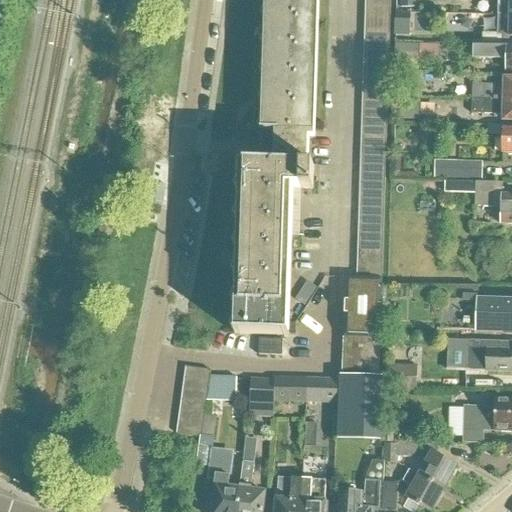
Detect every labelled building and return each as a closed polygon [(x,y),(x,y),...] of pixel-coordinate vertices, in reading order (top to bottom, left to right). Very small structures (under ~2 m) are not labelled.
[(312,0),(270,0),(265,166),(245,166),(240,336),(284,338),(288,190),(307,191),(312,0)] [(365,0),(365,8),(391,9),(390,0),(365,0)] [(401,0),(401,9),(417,10),(416,0),(401,0)] [(511,0),(498,0),(498,16),(511,16),(511,0)] [(365,8),(365,20),(390,21),(391,9),(365,8)] [(483,35),(483,44),(508,45),(508,39),(509,39),(511,38),(511,16),(498,16),(498,35),(483,35)] [(365,20),(365,32),(390,33),(390,21),(365,20)] [(396,22),(395,22),(395,37),(410,37),(410,22),(396,22)] [(365,32),(364,44),(389,44),(390,33),(365,32)] [(364,44),(364,55),(389,56),(389,44),(364,44)] [(508,45),(483,44),(474,44),(473,62),(507,63),(507,74),(511,73),(511,46),(508,46),(508,45)] [(394,71),(418,71),(419,50),(395,49),(394,71)] [(364,55),(363,67),(389,68),(389,56),(364,55)] [(363,67),(363,79),(388,80),(389,68),(363,67)] [(405,93),(418,94),(419,75),(405,74),(405,93)] [(363,79),(363,91),(388,92),(388,80),(363,79)] [(473,86),(472,101),(511,102),(511,81),(505,81),(505,92),(495,92),(496,87),(473,86)] [(363,91),(362,103),(388,104),(388,92),(363,91)] [(399,121),(419,122),(421,102),(400,101),(399,121)] [(511,102),(472,101),(472,115),(504,116),(504,122),(511,122),(511,102)] [(362,103),(362,115),(387,115),(388,104),(362,103)] [(362,115),(362,126),(387,127),(387,115),(362,115)] [(362,126),(361,138),(387,139),(387,127),(362,126)] [(416,137),(424,143),(432,133),(423,127),(416,137)] [(488,137),(503,137),(502,154),(506,155),(509,157),(511,156),(511,129),(504,130),(504,127),(489,127),(488,137)] [(361,138),(361,150),(386,151),(387,139),(361,138)] [(361,150),(361,162),(386,163),(386,151),(361,150)] [(361,162),(360,174),(386,175),(386,163),(361,162)] [(434,179),(482,181),(482,165),(435,163),(434,179)] [(360,174),(360,186),(385,186),(386,175),(360,174)] [(467,195),(468,184),(446,183),(445,194),(467,195)] [(511,226),(511,196),(503,196),(504,185),(476,184),(476,186),(475,196),(475,208),(502,209),(501,226),(511,226)] [(360,186),(359,197),(385,198),(385,186),(360,186)] [(359,197),(359,209),(384,210),(385,198),(359,197)] [(359,209),(359,221),(384,222),(384,210),(359,209)] [(359,221),(358,233),(384,234),(384,222),(359,221)] [(358,233),(358,245),(383,245),(384,234),(358,233)] [(358,245),(358,257),(383,257),(383,245),(358,245)] [(358,257),(357,268),(383,269),(383,257),(358,257)] [(357,268),(357,280),(382,281),(383,269),(357,268)] [(343,378),(340,441),(377,443),(379,379),(380,329),(382,287),(382,281),(357,280),(346,280),(343,378)] [(308,283),(295,301),(304,308),(316,289),(308,283)] [(382,287),(380,329),(398,330),(437,331),(437,334),(441,334),(441,332),(477,333),(477,334),(506,335),(506,336),(511,336),(511,302),(479,302),(478,302),(478,288),(400,287),(382,287)] [(259,357),(283,358),(283,342),(260,341),(259,357)] [(511,344),(467,342),(466,372),(511,373),(511,344)] [(386,367),(385,392),(417,393),(417,367),(405,367),(387,367),(386,367)] [(186,369),(185,380),(210,383),(211,372),(186,369)] [(237,379),(210,378),(210,383),(208,394),(207,402),(236,403),(237,379)] [(185,380),(183,391),(208,394),(210,383),(185,380)] [(276,380),(276,382),(275,403),(306,404),(308,381),(276,380)] [(276,382),(251,381),(250,405),(274,407),(274,403),(275,403),(276,382)] [(338,381),(308,381),(306,404),(338,405),(338,381)] [(183,391),(182,402),(207,406),(208,394),(183,391)] [(182,402),(180,413),(205,417),(207,406),(182,402)] [(463,445),(484,446),(484,428),(494,428),(494,434),(511,434),(511,431),(511,403),(495,403),(495,409),(464,408),(463,445)] [(180,413),(178,425),(203,428),(205,418),(205,417),(180,413)] [(205,418),(203,428),(202,439),(214,441),(217,419),(205,418)] [(318,443),(317,420),(306,421),(307,443),(318,443)] [(177,436),(202,439),(203,428),(178,425),(177,436)] [(381,444),(393,444),(393,427),(381,426),(381,444)] [(430,459),(420,477),(419,478),(443,491),(457,468),(437,457),(437,446),(397,446),(397,447),(385,447),(385,456),(397,457),(397,459),(430,459)] [(238,511),(240,491),(229,490),(230,479),(228,453),(212,451),(209,479),(217,481),(213,511),(238,511)] [(253,465),(255,465),(256,456),(244,455),(243,464),(253,465)] [(397,465),(397,459),(397,457),(385,456),(384,465),(397,465)] [(262,511),(265,494),(250,492),(253,465),(243,464),(240,491),(238,511),(262,511)] [(419,478),(420,477),(409,471),(403,483),(413,489),(407,500),(427,511),(431,511),(443,491),(419,478)] [(300,511),(302,481),(292,480),(278,480),(277,501),(274,501),(272,511),(300,511)] [(302,481),(300,511),(328,511),(329,504),(325,504),(327,483),(302,481)] [(381,511),(383,485),(366,484),(366,496),(339,494),(338,511),(341,511),(340,511),(381,511)] [(384,485),(383,485),(381,511),(397,511),(398,485),(384,484),(384,485)]
